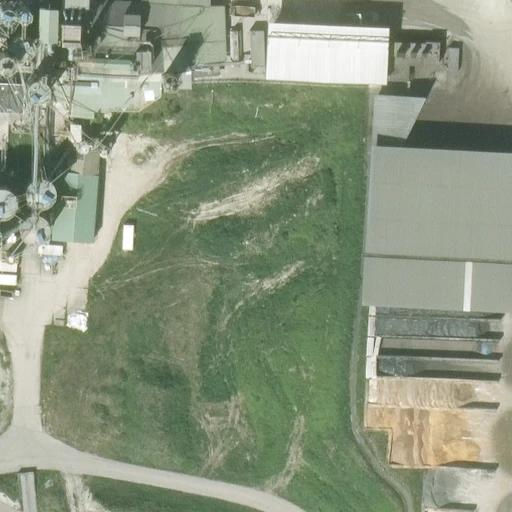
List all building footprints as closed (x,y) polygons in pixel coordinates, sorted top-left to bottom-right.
[(0,0),(0,69),(51,72),(50,101),(68,102),(68,114),(92,115),(92,111),(100,111),(100,89),(188,92),(188,76),(211,77),(211,63),(223,61),(223,38),(220,37),(224,6),(126,0),(89,0),(90,3),(86,3),(86,0),(0,0)] [(264,62),(264,26),(250,27),(250,63),(264,62)] [(424,42),(424,43),(389,41),(388,81),(407,81),(408,66),(424,66),(423,65),(438,65),(439,42),(424,42)] [(0,111),(32,113),(34,85),(0,83),(0,111)] [(511,150),(402,146),(419,95),(370,93),(368,141),(363,159),(357,302),(367,305),(364,377),(496,382),(499,311),(511,311),(511,150)] [(50,240),(66,241),(92,243),(99,150),(67,149),(66,171),(53,170),(50,240)] [(481,470),(480,511),(491,511),(491,470),(481,470)]
